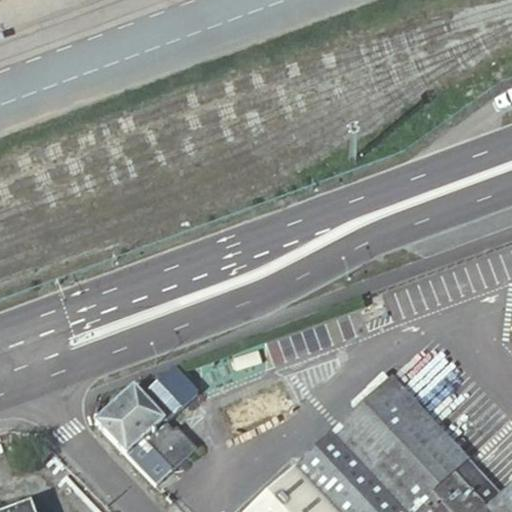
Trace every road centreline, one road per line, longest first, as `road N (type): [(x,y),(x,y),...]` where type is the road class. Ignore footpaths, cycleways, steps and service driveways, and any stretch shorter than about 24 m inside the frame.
road 1 (secondary): [(37,386),(357,245),(511,187)]
road 2 (secondary): [(393,184),(0,329)]
road 3 (secondary): [(393,184),(225,272),(23,355)]
road 4 (tertiary): [(37,386),(148,511)]
road 5 (secondary): [(511,140),(393,184)]
